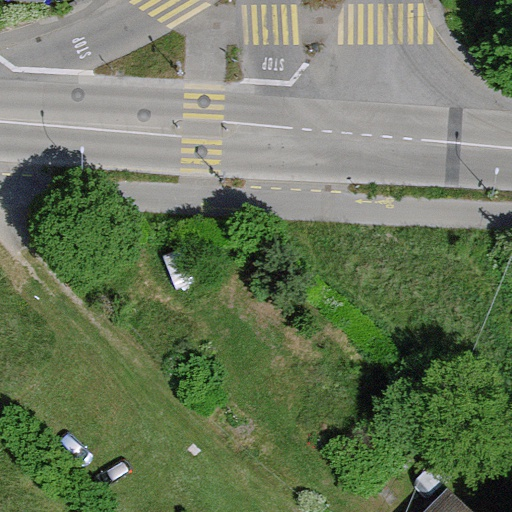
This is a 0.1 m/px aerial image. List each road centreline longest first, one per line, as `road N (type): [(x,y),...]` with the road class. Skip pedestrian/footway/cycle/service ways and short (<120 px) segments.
road 1 (track): [(0,198),(25,248),(287,511)]
road 2 (tertiary): [(287,135),(0,117)]
road 3 (unclassified): [(176,0),(0,90)]
road 4 (tertiary): [(511,149),(350,139)]
road 5 (unclassified): [(350,139),(383,0)]
road 6 (unclassified): [(275,0),(273,81),(287,135)]
